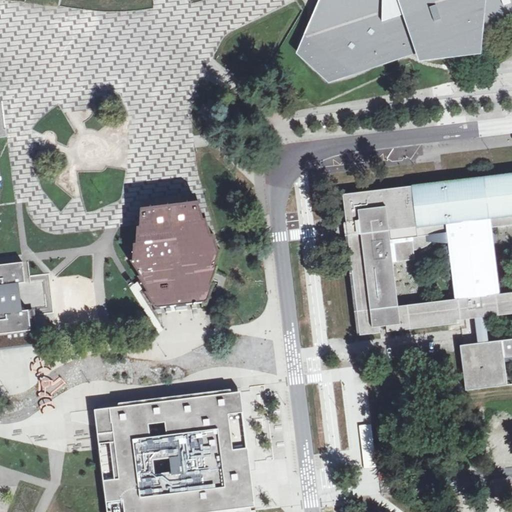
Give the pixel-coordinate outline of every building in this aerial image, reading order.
[(511,12),(332,75),(307,44),(325,0),(318,0),(296,53),(327,81),(329,83),(407,56),(418,53),(421,61),(482,54),(484,31),(511,21),(511,12)] [(511,0),(325,0),(307,44),(332,75),(511,12),(511,0)] [(511,358),(511,172),(343,192),(345,206),(346,221),(346,222),(343,223),(344,227),(344,231),(347,231),(359,333),(380,330),(380,324),(386,323),(387,330),(457,321),(457,318),(462,318),(471,317),(471,320),(476,319),(478,341),(460,343),(460,348),(465,388),(487,386),(493,385),(506,383),(504,360),(511,358)] [(180,306),(211,302),(218,282),(215,282),(219,270),(221,266),(218,266),(224,248),(221,249),(218,232),(215,233),(209,218),(207,218),(202,201),(170,204),(143,207),(142,225),(139,225),(139,242),(135,242),(135,258),(132,259),(142,275),(139,275),(141,278),(150,290),(146,291),(159,308),(180,306)] [(29,331),(31,331),(28,309),(19,310),(16,284),(25,283),(23,263),(0,265),(0,344),(30,341),(29,331)] [(239,399),(97,417),(102,449),(109,511),(253,511),(253,510),(253,507),(239,399)] [(371,424),(359,425),(363,468),(376,467),(371,424)]
